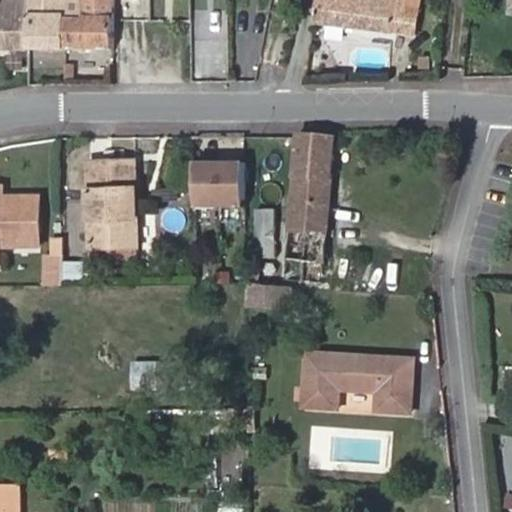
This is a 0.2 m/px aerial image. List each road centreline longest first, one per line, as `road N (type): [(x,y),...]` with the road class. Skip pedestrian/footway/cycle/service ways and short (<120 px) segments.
road 1 (residential): [(494,107),(450,278),(476,511)]
road 2 (secondary): [(0,113),(33,103),(292,106)]
road 3 (secondary): [(292,106),(494,107)]
